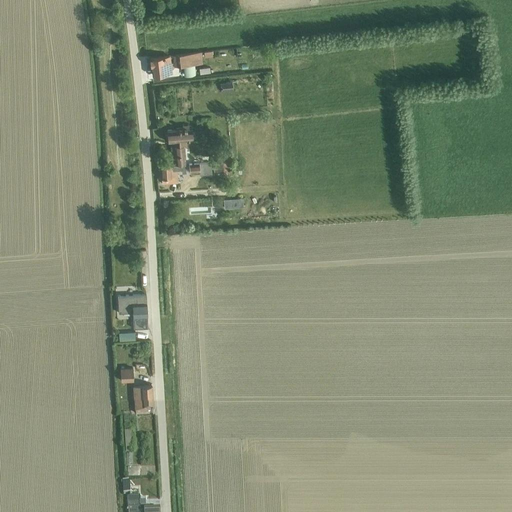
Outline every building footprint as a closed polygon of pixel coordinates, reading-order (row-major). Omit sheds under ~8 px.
[(201,52),(173,55),(173,58),(174,58),(175,66),(183,66),(183,67),(184,76),(195,74),(194,64),(203,63),(201,52)] [(169,56),(150,58),(151,66),(152,66),(153,75),(166,73),(171,73),(169,56)] [(232,82),(218,83),(218,90),(221,90),(221,91),(233,90),(232,82)] [(161,170),(159,170),(160,177),(162,176),(162,183),(178,182),(177,169),(182,169),(182,172),(186,172),(185,163),(186,163),(185,144),(187,144),(187,140),(193,139),(192,128),(189,128),(189,123),(183,123),(183,126),(175,127),(175,129),(166,130),(167,141),(171,141),(171,145),(170,145),(171,163),(161,164),(161,170)] [(230,153),(213,154),(214,174),(232,172),(230,153)] [(211,162),(189,164),(190,171),(200,170),(200,174),(212,174),(211,162)] [(243,197),(224,198),(224,208),(244,206),(243,197)] [(146,292),(118,294),(119,311),(133,310),(134,328),(148,327),(146,292)] [(135,332),(119,332),(119,340),(135,339),(135,332)] [(133,366),(120,367),(121,381),(133,380),(133,366)] [(152,384),(133,385),(135,414),(153,413),(152,384)] [(128,511),(158,511),(159,508),(150,509),(150,506),(145,506),(145,501),(140,502),(139,497),(128,497),(128,511)]
